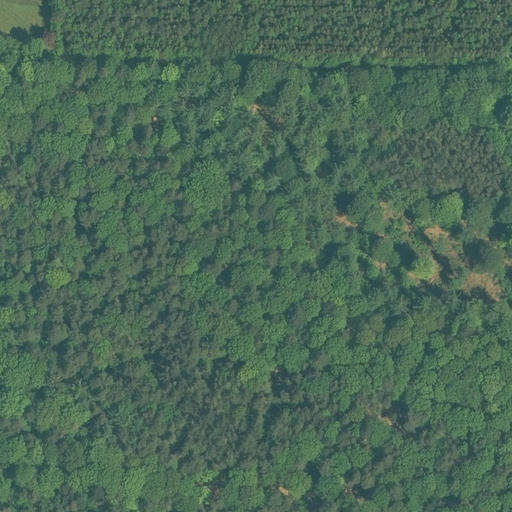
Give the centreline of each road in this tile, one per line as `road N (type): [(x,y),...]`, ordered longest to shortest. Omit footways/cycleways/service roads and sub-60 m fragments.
road 1 (track): [(194,67),(479,77),(511,71)]
road 2 (track): [(64,68),(194,67)]
